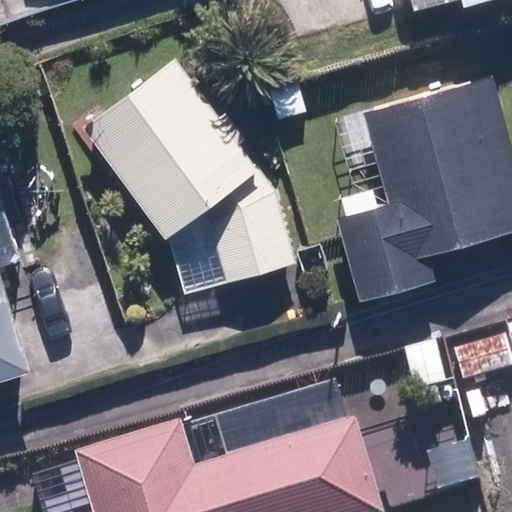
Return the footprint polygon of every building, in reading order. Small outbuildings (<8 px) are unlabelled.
[(183,45),(92,117),(176,224),(193,283),(299,254),(273,158),(183,45)] [(365,286),(442,264),(437,245),(511,223),(511,118),(497,67),(337,113),(353,167),(385,158),(395,194),(385,196),(380,178),(338,190),(365,286)] [(0,371),(42,359),(0,218),(0,371)] [(511,366),(511,333),(460,347),(468,378),(511,366)] [(105,511),(395,511),(360,378),(89,451),(105,511)]
